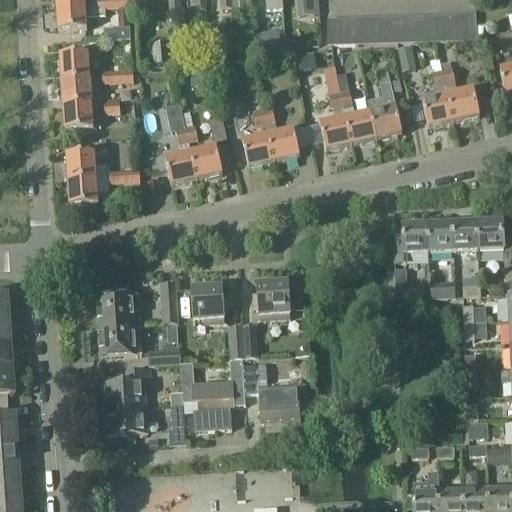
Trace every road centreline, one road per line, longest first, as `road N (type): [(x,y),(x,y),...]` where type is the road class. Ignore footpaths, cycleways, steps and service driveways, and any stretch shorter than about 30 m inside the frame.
road 1 (residential): [(46,255),(511,147)]
road 2 (residential): [(46,255),(62,511)]
road 3 (residential): [(46,255),(28,0)]
road 4 (unknown): [(59,460),(282,439)]
